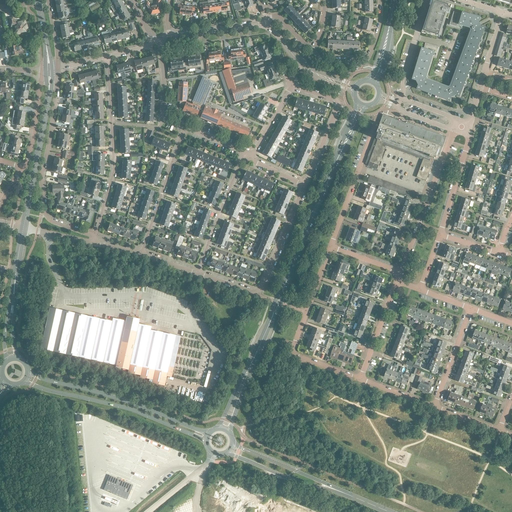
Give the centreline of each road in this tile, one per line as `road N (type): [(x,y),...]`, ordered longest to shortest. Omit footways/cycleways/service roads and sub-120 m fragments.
road 1 (residential): [(93,242),(44,212),(41,177),(58,68)]
road 2 (secondary): [(209,434),(27,372)]
road 3 (secondary): [(24,382),(207,440)]
road 4 (residential): [(93,242),(113,169),(107,56)]
road 5 (residential): [(359,378),(294,353),(331,245)]
road 6 (secondary): [(22,227),(49,69)]
road 7 (residential): [(401,271),(453,130)]
road 8 (residential): [(304,186),(338,103),(290,85)]
road 9 (residential): [(141,254),(184,126)]
road 10 (secondary): [(351,497),(232,439)]
road 11 (secondary): [(227,452),(351,497)]
road 12 (secondary): [(286,282),(336,160)]
road 13 (residential): [(197,273),(244,151)]
